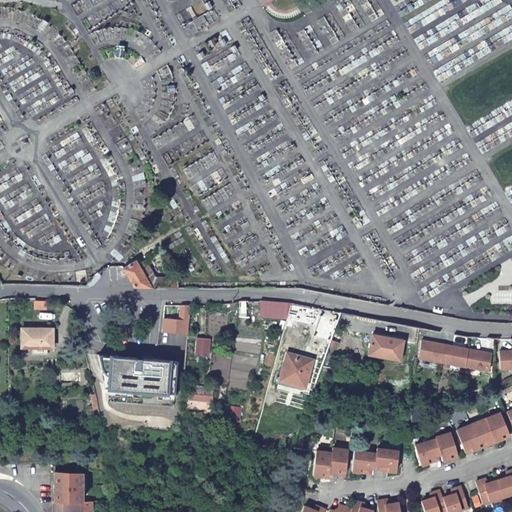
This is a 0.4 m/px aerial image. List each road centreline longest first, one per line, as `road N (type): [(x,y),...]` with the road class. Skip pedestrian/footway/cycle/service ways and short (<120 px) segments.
road 1 (residential): [(0,291),(279,294),(511,329)]
road 2 (residential): [(320,492),(406,483),(511,451)]
